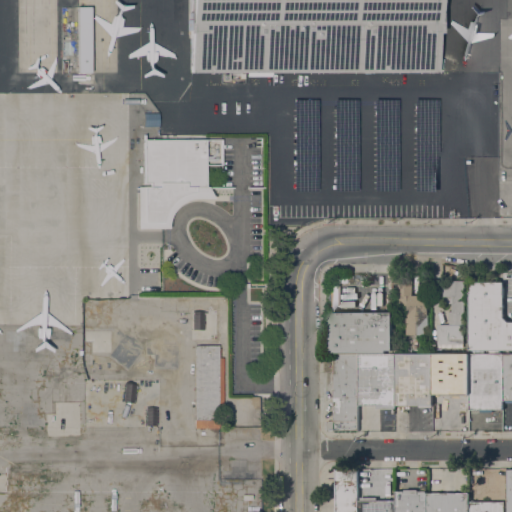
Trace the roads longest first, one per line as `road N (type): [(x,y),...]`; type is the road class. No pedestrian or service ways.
road 1 (secondary): [(311,254),(297,293),(299,511)]
road 2 (residential): [(511,449),(299,451)]
road 3 (secondary): [(511,242),(341,241),(311,254)]
